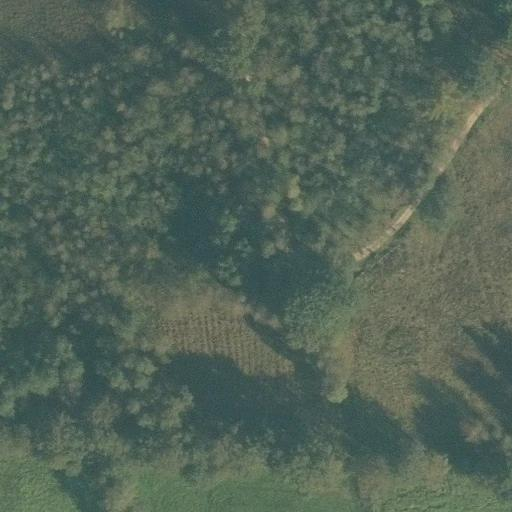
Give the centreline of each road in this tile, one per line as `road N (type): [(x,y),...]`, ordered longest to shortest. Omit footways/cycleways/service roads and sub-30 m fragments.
road 1 (track): [(0,415),(333,442)]
road 2 (track): [(511,79),(464,126),(414,218),(388,244),(334,273),(295,266)]
road 3 (track): [(295,266),(228,0)]
road 4 (track): [(333,442),(511,456)]
